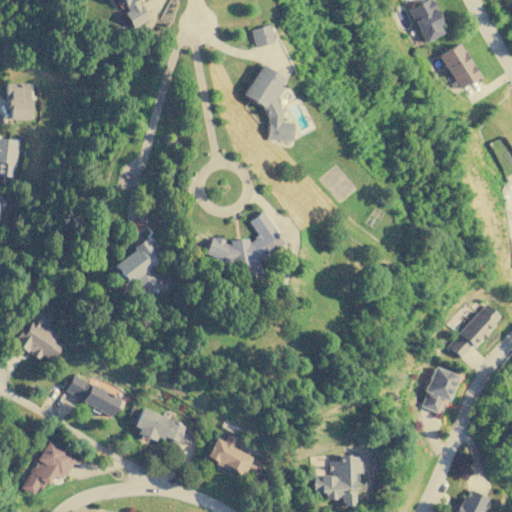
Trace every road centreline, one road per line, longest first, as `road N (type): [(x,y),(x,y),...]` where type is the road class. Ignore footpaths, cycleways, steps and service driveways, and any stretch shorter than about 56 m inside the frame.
road 1 (residential): [(59,511),(97,495),(145,489),(183,492),(223,511),(444,461),(475,386),(511,339)]
road 2 (residential): [(145,489),(130,467),(0,389)]
